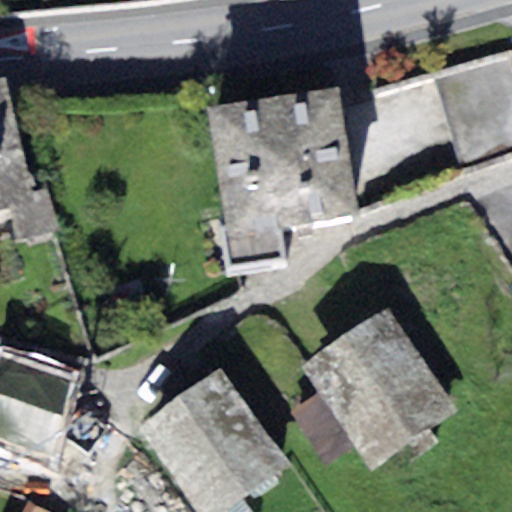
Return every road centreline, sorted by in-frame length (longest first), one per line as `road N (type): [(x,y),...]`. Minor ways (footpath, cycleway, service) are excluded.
road 1 (residential): [(511,175),(122,386),(0,346)]
road 2 (primary): [(0,63),(241,38),(404,0)]
